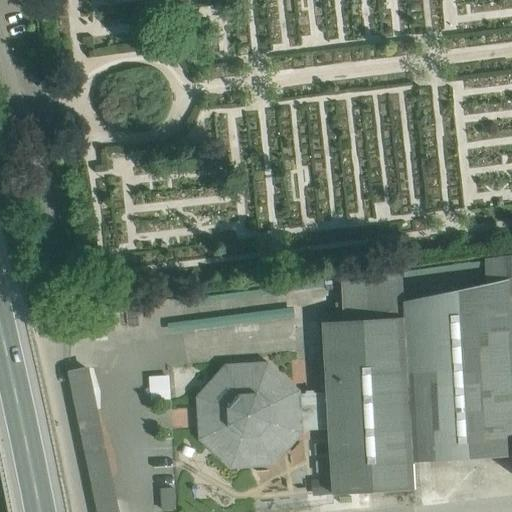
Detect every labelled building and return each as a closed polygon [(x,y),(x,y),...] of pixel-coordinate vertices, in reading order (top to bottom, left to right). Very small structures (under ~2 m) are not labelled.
[(511,278),(508,279),(508,280),(405,302),(405,317),(355,320),(338,321),(324,322),(328,393),(330,428),(333,494),(416,491),(414,461),(484,457),(484,459),(511,457),(511,278)] [(354,302),(337,304),(338,321),(355,320),(354,302)] [(116,511),(86,368),(70,371),(99,511),(116,511)] [(266,370),(229,372),(205,399),(207,436),(234,461),(271,459),(296,430),(330,428),(328,393),(294,395),(294,394),(266,370)] [(171,373),(151,374),(151,398),(171,397),(171,373)]
